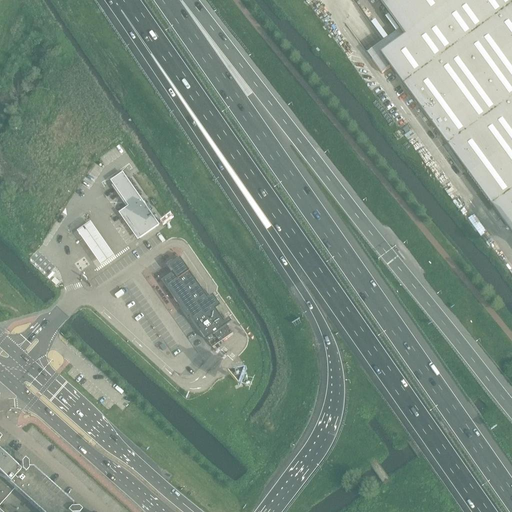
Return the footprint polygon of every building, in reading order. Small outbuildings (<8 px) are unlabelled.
[(511,0),(378,0),(405,36),(372,61),(382,74),(390,68),(506,227),(511,223),(511,0)] [(125,177),(114,184),(122,197),(123,199),(129,207),(122,213),(128,221),(129,224),(130,224),(140,239),(159,226),(139,198),(138,195),(128,181),(125,177)] [(113,258),(90,224),(77,233),(100,267),(113,258)] [(177,278),(165,286),(188,319),(190,317),(191,319),(191,320),(199,331),(206,340),(207,340),(227,326),(227,325),(229,324),(227,321),(225,322),(224,322),(220,315),(216,309),(215,308),(217,306),(212,301),(210,302),(208,298),(203,291),(189,270),(180,259),(174,263),(169,267),(173,272),(173,273),(177,278)] [(0,511),(77,511),(76,511),(72,511),(72,507),(31,471),(26,471),(26,466),(23,463),(20,467),(20,471),(16,471),(0,457),(0,511)]
